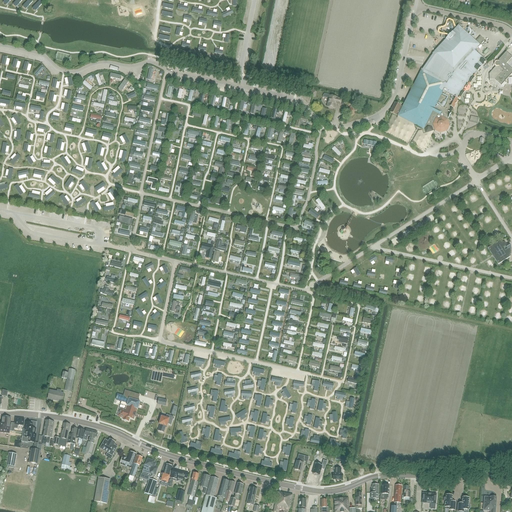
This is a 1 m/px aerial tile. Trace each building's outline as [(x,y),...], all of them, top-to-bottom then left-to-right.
[(24,0),(23,0),(17,0),(13,5),(16,8),(24,0)] [(33,3),(29,0),(22,8),(26,10),(33,3)] [(43,4),(39,1),(32,9),(36,12),(43,4)] [(233,14),(231,10),(222,15),(224,19),(233,14)] [(432,54),(422,70),(422,69),(402,107),(401,106),(395,103),(390,113),(396,116),(396,115),(398,116),(398,117),(410,123),(412,127),(415,126),(416,127),(416,128),(417,129),(418,129),(419,129),(420,130),(422,130),(423,134),(426,134),(435,131),(440,133),(446,132),(449,126),(447,120),(448,119),(451,113),(453,109),(453,108),(455,105),(456,103),(456,102),(458,99),(460,100),(475,77),(474,76),(486,62),(474,51),(480,45),(458,25),(432,54)] [(496,67),(490,74),(490,81),(494,85),(496,85),(498,83),(501,86),(505,82),(509,77),(511,73),(511,69),(506,64),(511,57),(506,52),(506,53),(499,60),(498,60),(498,61),(499,61),(499,67),(496,67)] [(36,71),(39,73),(46,65),(44,63),(36,71)] [(127,76),(121,85),(124,88),(131,79),(127,76)] [(87,78),(84,81),(92,87),(95,84),(87,78)] [(486,90),(489,93),(494,88),(491,85),(486,90)] [(344,100),(342,99),(337,98),(337,97),(329,96),(327,107),(335,109),(336,104),(343,105),(344,100)] [(341,152),(344,149),(337,143),(334,146),(341,152)] [(250,163),(249,168),(255,168),(254,174),(258,175),(259,164),(250,163)] [(154,180),(153,187),(158,187),(159,176),(150,175),(149,179),(154,180)] [(57,193),(59,184),(59,183),(55,182),(54,180),(49,180),(48,181),(44,180),(41,190),(57,193)] [(320,195),(318,198),(325,206),(328,204),(320,195)] [(280,211),(285,212),(286,205),(275,203),(275,208),(280,209),(280,211)] [(310,210),(316,214),(319,210),(313,206),(310,210)] [(436,225),(440,229),(444,225),(440,221),(436,225)] [(242,228),(242,230),(247,232),(249,225),(239,222),(238,226),(242,228)] [(222,244),(223,238),(219,237),(217,247),(227,249),(228,245),(222,244)] [(501,239),(488,248),(498,264),(510,257),(511,255),(510,254),(510,251),(505,242),(503,242),(501,239)] [(437,241),(435,242),(437,245),(435,246),(434,244),(431,245),(435,251),(441,247),(437,241)] [(269,268),(272,269),(273,266),(276,266),(277,262),(267,260),(266,264),(270,265),(269,268)] [(302,280),(303,272),(292,271),(292,275),(298,276),(298,280),(302,280)] [(107,283),(105,291),(115,294),(116,291),(109,289),(110,284),(107,283)] [(374,314),(366,313),(365,320),(373,321),(374,314)] [(181,326),(177,332),(182,335),(186,329),(181,326)] [(71,392),(76,371),(69,369),(68,373),(63,372),(62,378),(67,379),(64,391),(71,392)] [(286,396),(288,388),(284,387),(282,385),(277,384),(274,385),(270,384),(269,392),(286,396)] [(62,403),(64,394),(60,393),(61,391),(57,390),(57,392),(50,391),(48,398),(54,400),(54,401),(62,403)] [(117,395),(116,400),(118,401),(125,403),(128,404),(128,405),(126,410),(120,408),(117,417),(123,419),(122,420),(124,420),(124,421),(125,421),(126,422),(127,422),(128,422),(129,422),(130,419),(133,420),(134,415),(135,414),(137,410),(139,402),(137,402),(139,396),(125,391),(123,397),(117,395)] [(0,432),(10,434),(11,418),(2,417),(2,424),(0,423),(0,432)] [(19,425),(24,426),(24,419),(16,418),(15,423),(11,423),(11,432),(14,432),(14,429),(17,429),(18,426),(19,426),(19,425)] [(160,429),(158,436),(164,437),(166,431),(167,432),(168,429),(171,430),(174,421),(167,419),(166,423),(161,421),(159,429),(160,429)] [(23,430),(22,437),(25,438),(28,438),(28,442),(34,443),(35,439),(34,439),(35,428),(36,422),(36,423),(33,422),(34,422),(31,421),(31,423),(25,422),(24,430),(23,430)] [(46,443),(50,422),(45,421),(42,436),(43,436),(42,440),(41,444),(42,444),(42,445),(43,445),(43,448),(45,448),(46,445),(45,444),(46,443)] [(54,422),(50,422),(46,443),(49,444),(50,438),(51,438),(54,422)] [(55,437),(54,444),(59,445),(59,443),(66,444),(70,425),(64,424),(60,438),(55,437)] [(68,443),(71,444),(70,450),(73,451),(74,444),(77,429),(72,428),(71,435),(69,435),(68,443)] [(89,437),(91,430),(86,429),(83,440),(86,441),(88,436),(89,437)] [(86,448),(84,453),(85,454),(86,453),(90,454),(94,444),(92,443),(94,437),(95,438),(96,437),(97,433),(97,432),(96,432),(91,430),(89,437),(86,448)] [(116,443),(110,439),(108,441),(105,439),(99,448),(112,456),(118,447),(114,445),(116,443)] [(41,451),(40,451),(37,450),(31,449),(28,463),(39,465),(39,460),(43,461),(44,459),(40,458),(41,451)] [(128,467),(131,468),(136,454),(130,452),(127,459),(122,458),(120,464),(124,466),(124,467),(127,468),(128,467)] [(7,461),(6,466),(12,467),(15,467),(17,454),(9,453),(7,461)] [(64,455),(61,469),(67,470),(68,466),(70,467),(71,463),(69,463),(70,459),(70,456),(64,455)] [(307,462),(308,458),(309,457),(299,455),(297,462),(295,470),(301,471),(304,461),(307,462)] [(137,456),(130,475),(129,476),(130,476),(128,480),(132,481),(134,477),(138,465),(139,466),(142,458),(137,456)] [(145,463),(141,474),(147,476),(150,477),(151,477),(152,476),(153,474),(155,475),(158,468),(155,467),(155,466),(153,465),(154,464),(154,463),(154,462),(153,461),(148,459),(146,464),(145,463)] [(315,464),(312,474),(315,475),(315,476),(318,477),(318,476),(319,476),(321,469),(324,470),(327,462),(323,460),(322,466),(315,464)] [(163,474),(161,482),(168,484),(170,476),(171,472),(170,471),(172,466),(166,465),(164,474),(163,474)] [(342,480),(342,475),(340,475),(341,469),(335,469),(335,474),(333,474),(332,479),(342,480)] [(188,473),(173,470),(171,475),(171,478),(171,480),(178,482),(179,481),(183,482),(184,478),(186,479),(188,473)] [(193,473),(187,495),(194,497),(198,482),(196,482),(198,474),(193,473)] [(201,483),(200,487),(204,488),(203,494),(205,494),(206,489),(207,485),(210,477),(203,475),(201,483)] [(206,496),(201,511),(212,511),(216,498),(214,497),(214,495),(215,493),(218,479),(211,477),(207,490),(206,496)] [(108,492),(110,480),(98,478),(94,502),(107,504),(109,492),(108,492)] [(152,496),(157,482),(149,479),(144,493),(152,496)] [(223,480),(218,496),(221,497),(224,498),(229,482),(223,480)] [(232,492),(234,483),(230,482),(225,499),(229,500),(231,492),(232,492)] [(235,494),(234,499),(231,498),(229,506),(234,507),(236,500),(238,501),(241,492),(240,492),(242,485),(237,484),(234,493),(235,494)] [(386,485),(383,484),(383,485),(382,485),(382,494),(380,494),(380,500),(386,500),(387,499),(388,499),(388,495),(389,486),(386,485)] [(379,485),(372,485),(372,487),(371,489),(372,489),(372,493),(370,493),(370,497),(378,497),(378,486),(379,486),(379,485)] [(391,506),(390,511),(396,511),(397,511),(397,503),(400,503),(402,486),(396,486),(395,503),(394,507),(391,506)] [(250,488),(246,504),(253,506),(257,489),(250,488)] [(177,498),(176,501),(182,502),(184,492),(181,491),(179,498),(177,498)] [(292,495),(277,492),(273,511),(277,511),(279,508),(288,510),(289,506),(290,506),(292,495)] [(436,494),(423,493),(422,503),(431,504),(430,509),(435,509),(435,504),(436,504),(436,494)] [(444,498),(444,501),(445,501),(445,507),(449,507),(449,510),(455,511),(455,504),(455,503),(455,502),(452,502),(453,496),(452,496),(451,495),(449,495),(448,495),(446,495),(445,498),(444,498)] [(458,506),(457,511),(463,511),(464,510),(468,510),(468,509),(470,509),(470,506),(469,505),(469,498),(468,498),(467,497),(465,497),(464,498),(462,498),(462,504),(459,504),(458,504),(458,506)] [(486,497),(485,511),(492,511),(491,511),(496,511),(498,497),(492,497),(492,498),(486,497)] [(334,511),(347,511),(349,511),(348,499),(334,499),(334,511)] [(298,511),(305,511),(306,510),(306,508),(306,500),(299,500),(299,508),(299,510),(298,510),(298,511)]
